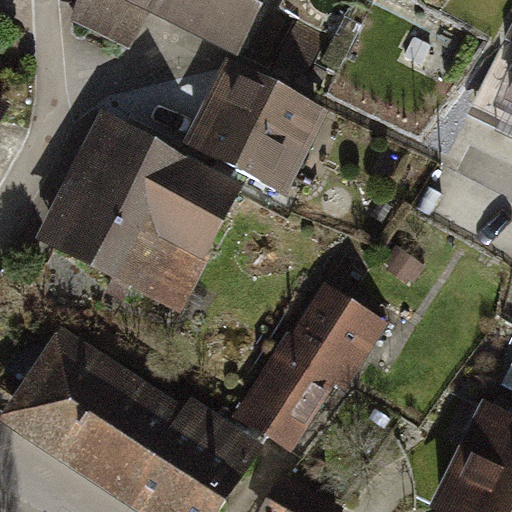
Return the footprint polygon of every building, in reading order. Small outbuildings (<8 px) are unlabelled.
[(283,0),(198,0),(264,35),(283,0)] [(157,100),(99,236),(234,293),(286,171),(313,182),(374,40),(334,23),(311,77),(264,58),(233,132),(157,100)] [(293,327),(238,413),(297,451),(342,381),(352,387),(393,322),(329,281),(297,330),(293,327)] [(5,417),(153,511),(227,511),(272,443),(195,394),(190,402),(65,322),(5,417)] [(447,511),(511,511),(511,409),(482,395),(429,503),(447,511)] [(345,511),(349,505),(287,470),(263,511),(345,511)]
